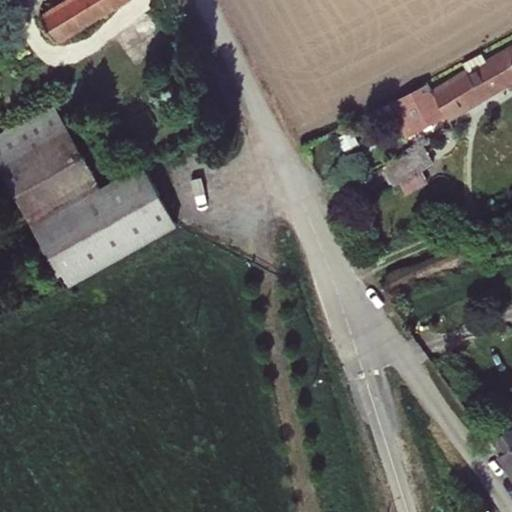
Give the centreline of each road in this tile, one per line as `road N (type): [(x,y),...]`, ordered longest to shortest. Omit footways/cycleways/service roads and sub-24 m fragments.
road 1 (unclassified): [(204,0),(286,165),(348,326)]
road 2 (unclassified): [(348,326),(397,356),(510,511)]
road 3 (residential): [(348,326),(406,511)]
